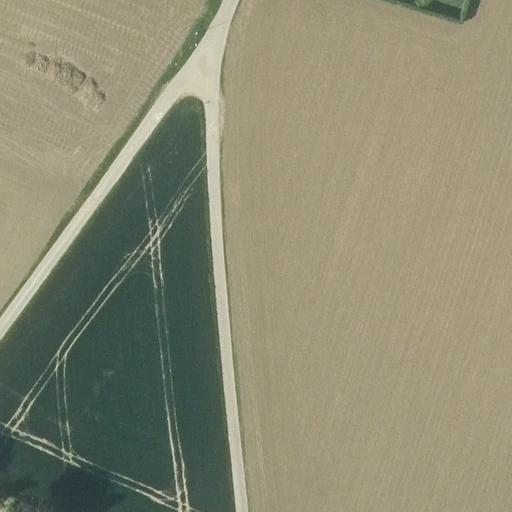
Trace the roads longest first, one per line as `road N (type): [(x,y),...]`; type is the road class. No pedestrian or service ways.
road 1 (unclassified): [(202,48),(242,511)]
road 2 (unclassified): [(202,48),(0,326)]
